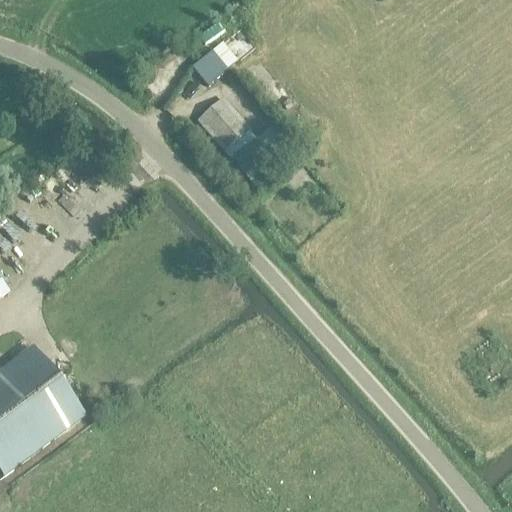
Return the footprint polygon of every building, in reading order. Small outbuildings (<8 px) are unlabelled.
[(212,54),(192,70),(208,89),(228,71),(212,54)] [(254,136),(263,129),(230,90),(221,98),(254,136)] [(225,153),(249,134),(223,102),(199,121),(225,153)] [(253,187),(296,153),(275,127),(232,161),(253,187)] [(304,184),(289,196),(298,207),(312,195),(304,184)] [(0,305),(8,299),(0,289),(0,305)] [(84,420),(30,349),(0,372),(0,478),(2,481),(84,420)]
